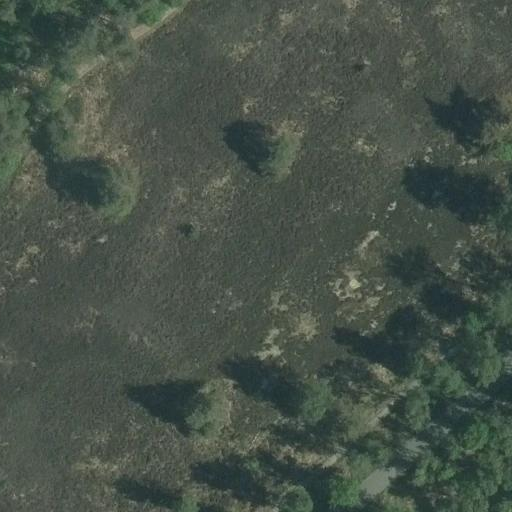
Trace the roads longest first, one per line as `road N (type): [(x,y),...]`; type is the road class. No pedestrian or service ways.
road 1 (track): [(180,0),(78,74),(0,177)]
road 2 (tertiary): [(342,511),(511,363)]
